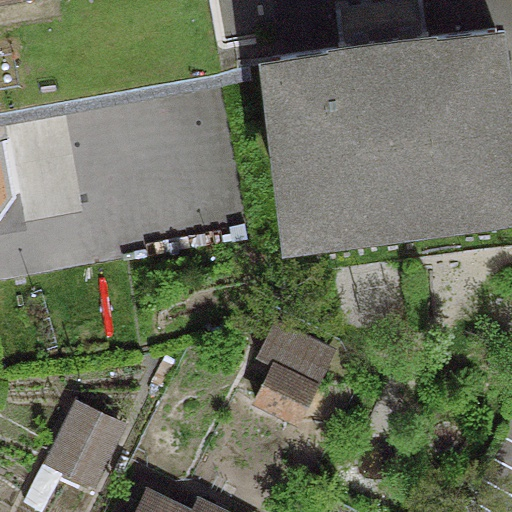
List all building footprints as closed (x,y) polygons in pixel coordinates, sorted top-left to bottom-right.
[(0,0),(0,109),(231,68),(223,0),(0,0)] [(287,226),(510,198),(489,30),(422,38),(422,34),(333,45),(333,49),(266,57),(287,226)] [(259,348),(272,355),(249,398),(292,419),(309,385),(305,383),(319,359),(269,331),(259,348)] [(72,405),(45,459),(86,479),(113,425),(72,405)] [(198,511),(178,511),(140,492),(130,511),(213,511),(202,506),(198,511)]
